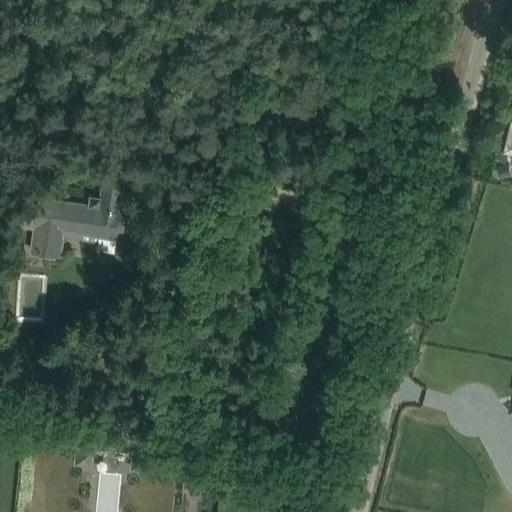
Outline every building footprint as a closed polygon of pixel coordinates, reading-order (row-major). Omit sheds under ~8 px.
[(511,153),(511,118),(503,152),(508,153),(511,153)] [(503,152),(500,151),(498,162),(505,163),(508,153),(503,152)] [(496,166),(499,178),(511,175),(509,163),(496,166)] [(26,204),(23,225),(34,227),(33,237),(31,253),(59,257),(61,242),(62,238),(97,243),(96,249),(113,252),(116,232),(118,232),(121,231),(123,229),(125,227),(125,224),(125,222),(124,219),(121,217),(118,216),(123,179),(103,176),(100,197),(89,196),(87,204),(39,197),(38,205),(26,204)] [(51,259),(29,259),(30,298),(52,297),(51,259)] [(196,280),(160,268),(156,283),(192,294),(196,280)] [(445,444),(449,422),(404,414),(400,436),(445,444)] [(449,425),(448,441),(489,443),(490,427),(449,425)] [(147,470),(148,454),(133,453),(132,468),(147,470)]
